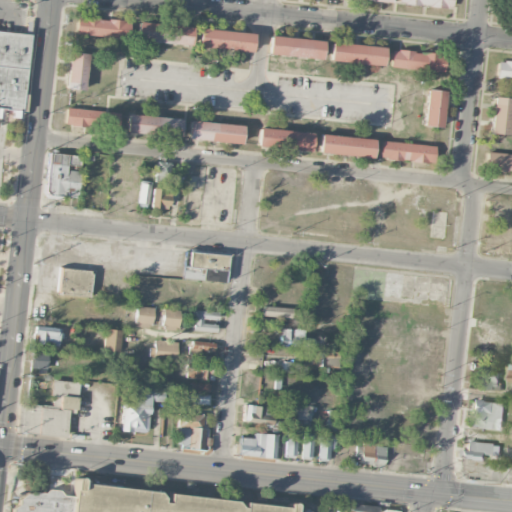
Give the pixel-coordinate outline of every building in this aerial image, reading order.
[(75,33),(128,40),(130,22),(77,16),(75,33)] [(137,42),(190,45),(191,26),(137,23),(137,42)] [(198,48),(252,51),(253,32),(199,29),(198,48)] [(29,34),(0,31),(0,118),(2,119),(3,109),(22,111),(29,34)] [(267,54),(321,60),(323,41),(269,35),(267,54)] [(384,48),(331,42),(329,60),(382,66),(384,48)] [(444,71),(444,53),(392,51),(391,69),(444,71)] [(86,53),(67,52),(66,89),(85,90),(86,53)] [(511,62),(497,61),(496,79),(511,80),(511,62)] [(422,126),(441,128),(445,91),(427,89),(422,126)] [(510,98),(492,97),(490,134),(508,135),(510,98)] [(119,113),(66,107),(64,124),(117,131),(119,113)] [(179,136),(180,118),(127,115),(126,133),(179,136)] [(241,124),(188,122),(187,140),(241,142),(241,124)] [(310,152),(312,133),(259,127),(257,145),(310,152)] [(373,138),(320,135),(319,154),(372,157),(373,138)] [(433,164),(435,146),(381,140),(380,158),(433,164)] [(511,153),(487,151),(485,169),(511,171),(511,153)] [(81,156),(49,153),(45,195),(77,198),(81,156)] [(154,182),(174,184),(175,174),(168,174),(169,163),(156,161),(154,182)] [(137,206),(147,207),(150,181),(140,180),(137,206)] [(169,209),(170,188),(152,188),(151,208),(169,209)] [(511,253),(511,215),(499,214),(497,227),(486,226),(484,251),(511,253)] [(57,292),(86,297),(90,271),(60,267),(57,292)] [(150,327),(151,307),(135,306),(134,326),(150,327)] [(262,316),(291,317),(292,307),(263,307),(262,316)] [(179,311),(163,309),(161,328),(177,330),(179,311)] [(32,344),(58,346),(60,328),(34,325),(32,344)] [(104,351),(120,352),(121,330),(104,329),(104,351)] [(304,329),(280,329),(279,346),(313,347),(313,338),(303,337),(304,329)] [(177,342),(154,340),(153,358),(176,359),(177,342)] [(338,366),(339,352),(312,351),(311,365),(338,366)] [(31,368),(46,368),(47,353),(31,353),(31,368)] [(482,377),(483,390),(500,389),(500,376),(482,377)] [(18,403),(16,433),(63,437),(66,409),(75,410),(78,382),(53,380),(50,406),(18,403)] [(190,392),(210,393),(210,383),(190,382),(190,392)] [(120,431),(148,433),(150,401),(164,402),(164,389),(128,386),(128,394),(131,394),(130,403),(122,403),(120,431)] [(184,403),(209,404),(210,394),(184,393),(184,403)] [(501,429),(504,402),(473,399),(470,426),(501,429)] [(309,421),(310,406),(293,405),(293,421),(309,421)] [(282,429),(282,419),(273,418),(273,407),(243,406),(242,422),(263,423),(263,428),(282,429)] [(334,430),(335,410),(325,410),(324,430),(334,430)] [(237,454),(273,459),(276,435),(254,432),(253,438),(239,436),(237,454)] [(295,457),(296,433),(285,432),(284,457),(295,457)] [(312,434),(301,434),(300,459),(311,459),(312,434)] [(318,459),(328,460),(329,450),(335,450),(336,436),(319,436),(318,459)] [(460,459),(486,460),(486,454),(500,455),(501,443),(466,442),(466,450),(460,450),(460,459)] [(71,497),(73,482),(290,508),(289,511),(8,511),(9,509),(16,505),(16,500),(26,492),(42,494),(46,490),(57,491),(61,496),(71,497)]
